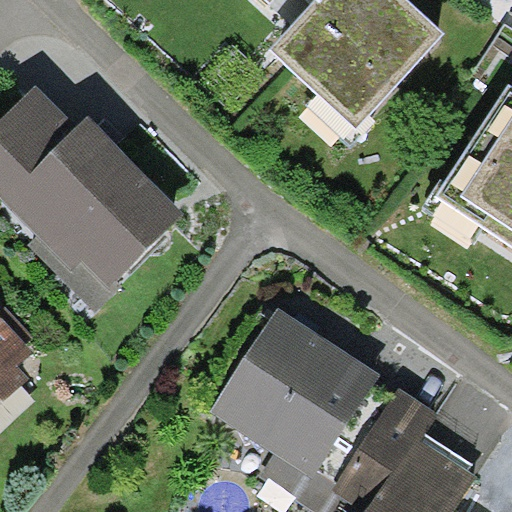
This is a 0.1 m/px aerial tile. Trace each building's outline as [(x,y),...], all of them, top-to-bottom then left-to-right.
[(240,0),(262,18),(277,0),(298,0),(310,10),(317,0),(240,0)] [(437,40),(389,0),(317,0),(310,10),(266,62),(310,99),(300,111),(347,149),(437,40)] [(511,94),(509,93),(431,206),(511,261),(511,94)] [(73,136),(34,95),(0,127),(0,207),(32,240),(22,250),(91,320),(183,230),(82,127),(73,136)] [(252,483),(299,511),(323,511),(388,406),(367,394),(375,382),(267,317),(204,419),(267,457),(252,483)] [(32,357),(0,323),(0,421),(33,392),(15,373),(32,357)] [(456,511),(471,487),(417,455),(437,422),(394,396),(388,406),(323,511),(456,511)]
